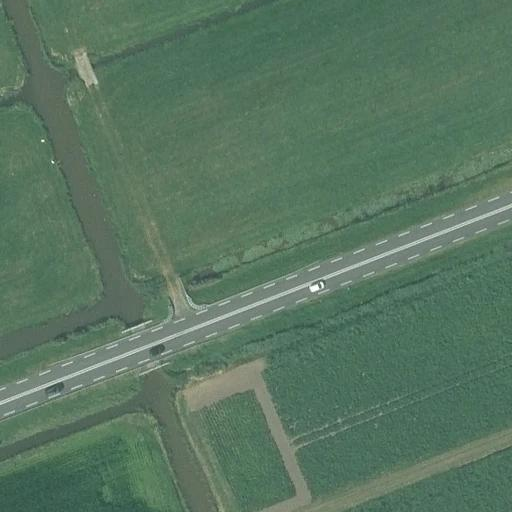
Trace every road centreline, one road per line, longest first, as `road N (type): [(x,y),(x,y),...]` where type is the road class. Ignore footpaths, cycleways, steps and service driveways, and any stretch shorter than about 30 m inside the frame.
road 1 (primary): [(0,403),(511,205)]
road 2 (track): [(316,511),(511,436)]
